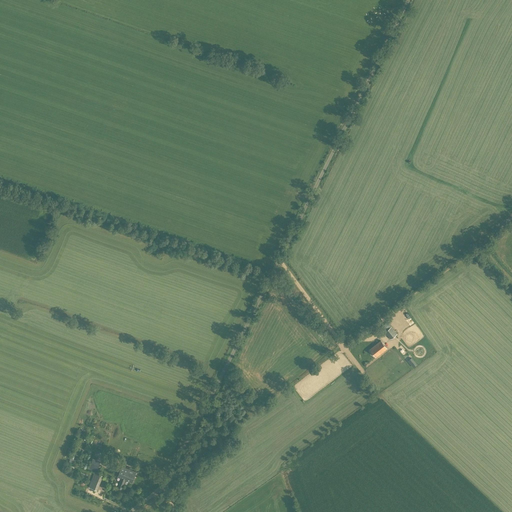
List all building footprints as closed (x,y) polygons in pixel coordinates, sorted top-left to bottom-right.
[(384,332),(390,339),(397,333),(391,326),(384,332)] [(376,357),(387,348),(381,340),(370,349),(376,357)] [(413,367),(417,364),(412,357),(407,360),(413,367)] [(88,469),(96,471),(100,460),(92,457),(88,469)] [(117,477),(121,478),(118,487),(122,489),(125,480),(132,482),(136,472),(122,466),(117,477)] [(89,487),(97,490),(103,476),(95,472),(89,487)]
